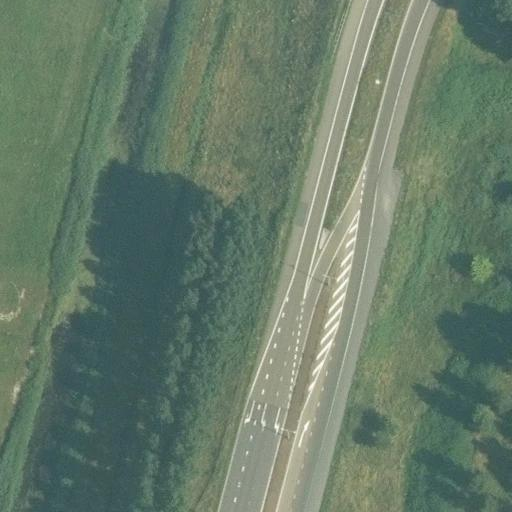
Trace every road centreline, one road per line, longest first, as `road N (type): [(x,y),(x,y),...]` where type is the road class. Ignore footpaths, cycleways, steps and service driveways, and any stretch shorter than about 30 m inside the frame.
road 1 (motorway): [(375,0),(240,511)]
road 2 (motorway): [(292,511),(349,304),(383,121),(421,0)]
